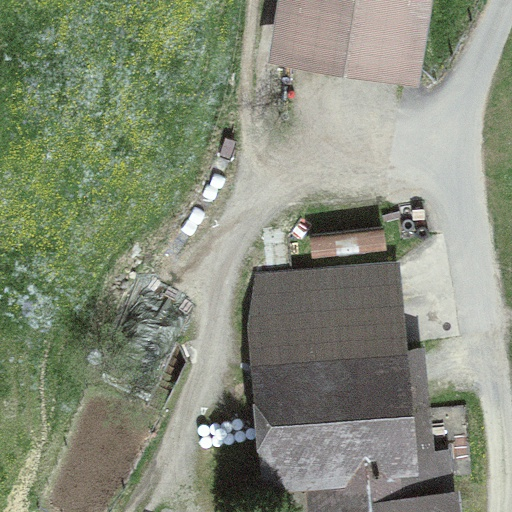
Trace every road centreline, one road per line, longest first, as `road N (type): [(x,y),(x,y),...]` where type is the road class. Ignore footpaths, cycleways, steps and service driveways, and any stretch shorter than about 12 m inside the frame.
road 1 (track): [(129,511),(144,495),(267,170),(459,149)]
road 2 (track): [(459,149),(503,511)]
